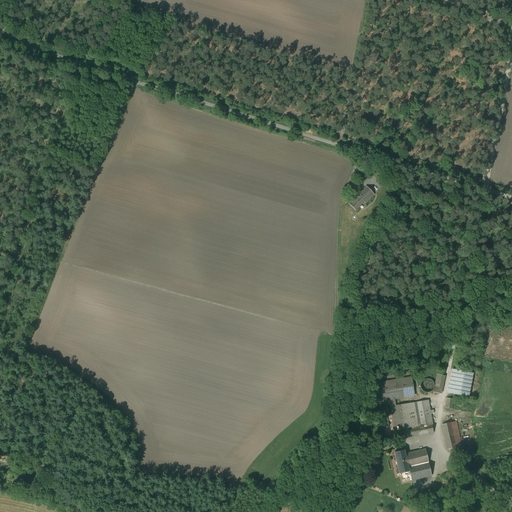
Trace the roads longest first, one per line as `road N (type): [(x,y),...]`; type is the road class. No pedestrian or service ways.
road 1 (unclassified): [(511,198),(122,78)]
road 2 (track): [(445,367),(511,55)]
road 3 (unclassified): [(0,30),(122,78)]
